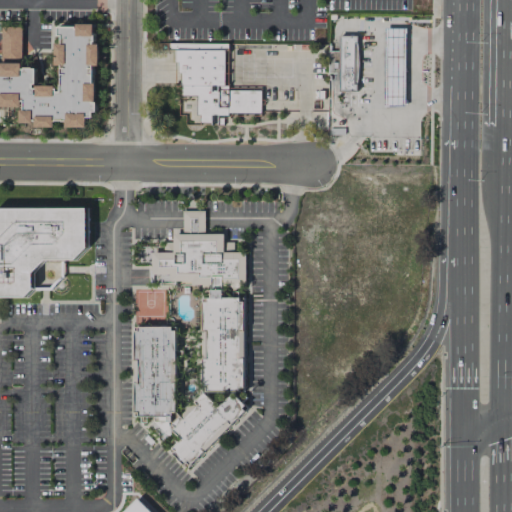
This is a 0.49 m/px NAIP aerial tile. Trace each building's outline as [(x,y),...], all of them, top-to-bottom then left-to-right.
[(1,66),(0,65),(0,104),(0,107),(21,108),(21,123),(35,123),(35,127),(55,127),(55,121),(66,121),(66,127),(87,128),(87,118),(95,118),(96,26),(57,25),(57,65),(60,65),(59,86),(36,86),(36,68),(21,68),(22,27),(2,27),(1,66)] [(404,107),(405,28),(385,28),(384,107),(404,107)] [(358,92),(357,36),(340,36),(340,52),(328,52),(328,73),(338,73),(338,92),(358,92)] [(228,44),(175,44),(175,64),(181,64),(180,97),(198,97),(198,124),(210,124),(210,115),(261,115),(261,87),(228,87),(228,44)] [(0,297),(26,297),(35,290),(51,289),(63,277),(63,260),(76,260),(89,247),(88,208),(0,208),(0,297)] [(207,299),(212,299),(211,284),(192,285),(192,281),(170,281),(170,274),(153,274),(153,253),(174,253),(174,235),(183,234),(183,211),(205,211),(205,234),(224,234),(224,252),(247,252),(247,290),(224,290),(224,298),(240,298),(240,302),(244,302),(245,388),(241,388),(241,393),(207,393),(207,388),(204,388),(203,359),(208,359),(207,331),(203,331),(203,302),(207,302),(207,299)] [(135,331),(139,331),(139,327),(172,327),(172,332),(176,332),(177,412),(173,412),(173,417),(139,417),(139,413),(135,413),(135,331)] [(170,427),(205,392),(220,407),(233,394),(247,408),(191,466),(188,463),(185,466),(173,454),(175,451),(173,449),(182,439),(170,427)] [(126,511),(138,500),(150,511),(126,511)]
